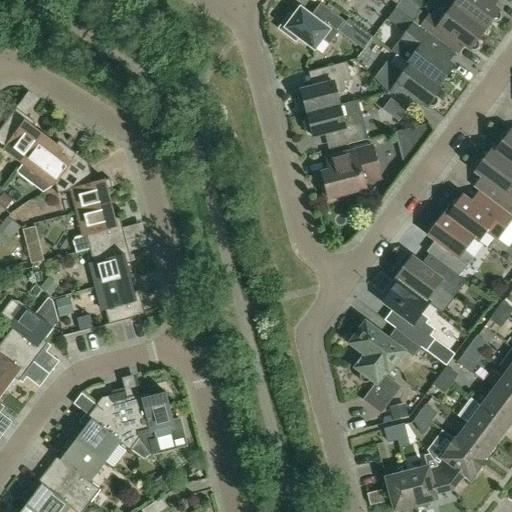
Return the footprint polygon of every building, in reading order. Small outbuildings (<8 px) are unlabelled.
[(492,8),(498,0),(457,0),(453,7),(484,31),(492,22),(494,23),(496,23),(498,22),(500,21),(501,19),(501,16),(500,14),(499,12),(492,8)] [(329,45),(346,23),(320,4),(311,16),(300,8),(292,18),(289,16),(279,29),(295,42),(298,39),(314,51),(322,40),(329,45)] [(477,41),(484,31),(453,7),(439,26),(428,18),(420,28),(454,54),(456,55),(463,46),(470,51),(472,52),(474,52),(477,51),(478,49),(479,47),(479,45),(479,43),(477,41)] [(391,42),(403,26),(393,19),(381,34),(391,42)] [(447,63),(454,54),(420,28),(414,23),(398,44),(414,56),(407,64),(410,66),(438,87),(439,87),(444,79),(446,80),(448,81),(450,80),(452,79),(454,77),(454,75),(454,73),(453,71),(452,70),(453,68),(447,63)] [(364,50),(373,38),(366,33),(357,45),(364,50)] [(441,88),(439,87),(438,87),(410,66),(404,74),(387,61),(374,79),(387,94),(413,113),(420,103),(427,108),(428,106),(430,107),(432,108),(434,107),(436,106),(437,104),(438,102),(438,100),(437,98),(435,97),(441,88)] [(339,106),(336,95),(344,93),(345,90),(344,83),(351,81),(346,63),(326,68),(329,81),(326,85),(301,91),(302,94),(299,97),(302,110),(306,111),(307,115),(339,106)] [(353,118),(350,116),(342,118),(339,106),(307,115),(308,118),(305,121),(308,134),(312,135),(313,138),(339,131),(343,134),(346,146),(366,140),(362,122),(354,124),(353,118)] [(44,136),(33,127),(36,124),(16,108),(0,129),(0,143),(5,147),(3,149),(23,164),(44,136)] [(511,133),(511,132),(509,134),(507,133),(505,133),(503,134),(501,135),(500,137),(500,140),(501,142),(502,144),(495,153),(494,154),(511,166),(511,133)] [(40,194),(55,185),(78,156),(59,141),(56,145),(44,136),(23,164),(15,175),(40,194)] [(354,148),(355,151),(326,159),(330,172),(322,174),(325,186),(322,187),(326,204),(342,200),(341,196),(365,190),(364,185),(382,180),(373,144),(371,145),(370,143),(354,148)] [(511,166),(494,154),(495,153),(492,151),(484,162),(482,161),(480,160),(478,161),(476,162),(475,164),(474,166),(474,168),(475,170),(476,171),(475,173),(482,178),(474,188),(493,203),(511,216),(511,166)] [(112,190),(110,179),(93,184),(88,163),(78,156),(55,185),(57,195),(71,191),(77,213),(111,205),(108,191),(112,190)] [(0,203),(7,209),(14,200),(5,193),(0,199),(0,203)] [(499,237),(511,219),(511,216),(493,203),(485,214),(462,197),(460,199),(455,199),(451,205),(453,209),(447,217),(446,218),(474,238),(473,239),(478,242),(486,232),(491,231),(499,237)] [(89,250),(125,241),(119,217),(115,219),(111,205),(77,213),(83,236),(76,237),(74,241),(77,253),(89,250)] [(464,251),(473,239),(474,238),(446,218),(447,217),(444,215),(437,224),(432,223),(428,229),(429,234),(428,236),(449,252),(440,263),(445,267),(459,277),(474,258),(464,251)] [(21,228),(8,218),(2,226),(15,236),(21,228)] [(131,280),(127,265),(131,264),(125,241),(89,250),(92,263),(90,264),(96,288),(131,280)] [(44,260),(40,243),(28,247),(32,263),(44,260)] [(466,282),(459,277),(445,267),(436,278),(411,259),(395,280),(398,282),(425,302),(426,301),(433,292),(440,298),(443,294),(452,300),(466,282)] [(145,316),(139,292),(134,293),(131,280),(96,288),(103,312),(105,311),(108,325),(145,316)] [(56,289),(46,281),(41,288),(51,296),(56,289)] [(398,282),(383,302),(410,323),(402,334),(420,348),(426,352),(434,340),(435,340),(430,336),(435,330),(426,324),(429,320),(421,314),(429,304),(426,301),(425,302),(398,282)] [(70,315),(65,299),(56,302),(60,318),(70,315)] [(47,344),(44,341),(58,322),(52,302),(39,318),(19,303),(12,302),(2,315),(5,322),(10,326),(9,328),(11,329),(3,340),(33,363),(47,344)] [(496,311),(507,319),(511,311),(511,309),(503,302),(496,311)] [(500,327),(507,319),(496,311),(490,319),(500,327)] [(79,334),(95,331),(93,319),(77,322),(79,334)] [(388,374),(405,352),(412,358),(420,348),(402,334),(396,330),(388,340),(365,322),(361,327),(358,326),(356,326),(353,327),(351,328),(350,330),(349,332),(349,335),(350,337),(352,339),(348,344),(363,356),(354,369),(360,373),(359,375),(359,377),(359,380),(360,381),(362,383),(364,383),(367,383),(369,382),(370,381),(375,385),(363,401),(380,413),(399,387),(384,376),(386,373),(388,374)] [(115,326),(116,342),(140,340),(139,324),(115,326)] [(470,346),(481,353),(487,345),(477,337),(470,346)] [(33,363),(3,340),(0,344),(0,386),(6,391),(15,379),(18,382),(33,363)] [(434,340),(426,352),(446,367),(454,355),(434,340)] [(481,353),(470,346),(464,354),(474,362),(481,353)] [(511,376),(511,349),(499,365),(507,372),(506,372),(511,376)] [(446,368),(440,376),(450,384),(456,376),(446,368)] [(511,403),(511,376),(506,372),(493,390),(511,403)] [(444,393),(450,384),(440,376),(433,385),(444,393)] [(508,428),(511,422),(511,403),(493,390),(480,407),(508,428)] [(173,422),(166,393),(151,397),(150,392),(126,398),(125,392),(101,398),(96,405),(139,438),(139,439),(151,455),(160,453),(156,438),(171,435),(172,441),(184,438),(179,420),(173,422)] [(495,445),(508,428),(480,407),(470,399),(457,416),(468,423),(467,424),(495,445)] [(129,451),(139,439),(139,438),(96,405),(81,425),(85,428),(75,441),(103,462),(118,443),(129,451)] [(408,419),(405,405),(390,409),(393,423),(408,419)] [(429,422),(436,414),(425,406),(419,415),(429,422)] [(431,424),(429,422),(419,415),(414,421),(426,430),(431,424)] [(482,463),(483,462),(495,445),(467,424),(455,441),(454,441),(482,463)] [(403,425),(395,427),(398,440),(400,447),(409,445),(407,439),(403,425)] [(388,442),(398,440),(395,427),(384,430),(388,442)] [(471,482),(485,463),(483,462),(482,463),(454,441),(455,441),(453,439),(439,458),(443,461),(437,468),(452,490),(463,476),(471,482)] [(88,481),(103,462),(75,441),(66,453),(62,450),(47,470),(90,503),(100,490),(88,481)] [(435,495),(452,490),(437,468),(435,465),(428,454),(422,455),(425,467),(406,472),(416,509),(428,505),(427,503),(437,501),(435,495)] [(83,511),(90,503),(47,470),(31,490),(35,493),(26,505),(34,511),(64,511),(68,508),(74,511),(83,511)] [(416,509),(406,472),(385,478),(393,511),(403,510),(403,511),(416,509)] [(175,488),(167,475),(157,482),(165,495),(175,488)] [(384,502),(381,490),(367,494),(370,506),(384,502)] [(162,511),(168,508),(161,498),(141,511),(162,511)]
